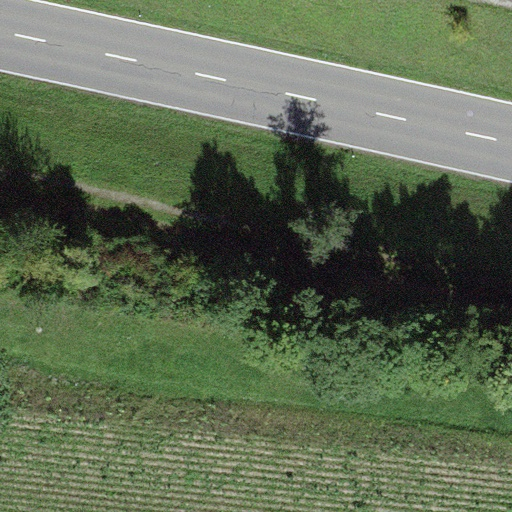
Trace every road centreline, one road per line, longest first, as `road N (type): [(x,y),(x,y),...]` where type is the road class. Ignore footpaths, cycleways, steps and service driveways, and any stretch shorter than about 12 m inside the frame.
road 1 (primary): [(511,148),(0,34)]
road 2 (track): [(511,284),(0,172)]
